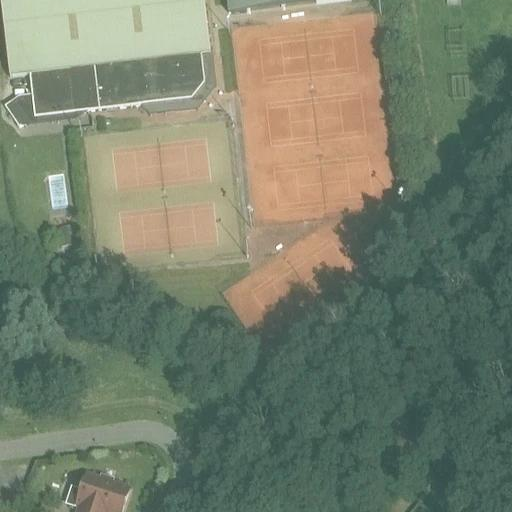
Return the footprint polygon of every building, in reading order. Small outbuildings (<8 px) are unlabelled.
[(205,86),(202,58),(202,57),(211,56),(204,0),(1,0),(8,57),(88,48),(96,113),(169,104),(192,102),(205,86)] [(227,0),(229,16),(365,0),(227,0)] [(33,121),(96,113),(88,48),(8,57),(11,80),(30,77),(32,97),(20,99),(5,109),(20,130),(33,121)] [(79,228),(58,231),(61,249),(81,246),(79,228)] [(77,508),(68,505),(68,506),(79,510),(78,511),(123,511),(130,491),(113,485),(114,482),(102,478),(100,481),(87,477),(77,508)]
